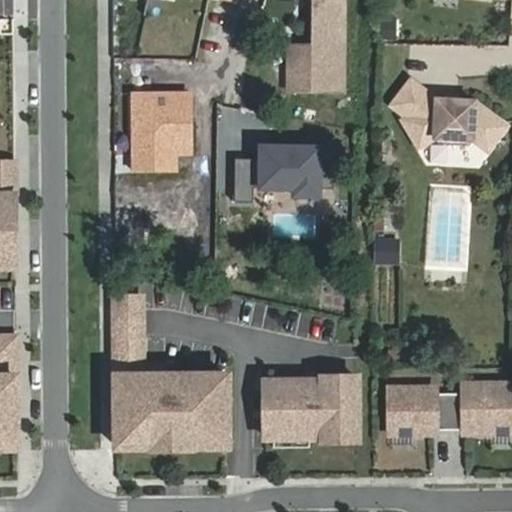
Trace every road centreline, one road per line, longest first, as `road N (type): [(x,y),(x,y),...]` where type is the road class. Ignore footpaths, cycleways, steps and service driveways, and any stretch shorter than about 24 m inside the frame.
road 1 (residential): [(58,510),(52,0)]
road 2 (residential): [(58,510),(216,510),(267,498)]
road 3 (residential): [(267,498),(437,501)]
